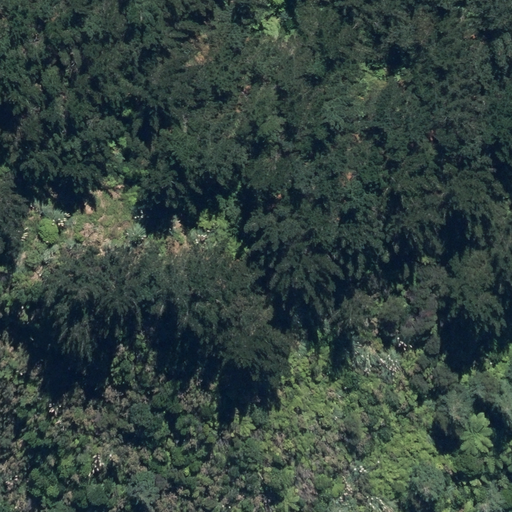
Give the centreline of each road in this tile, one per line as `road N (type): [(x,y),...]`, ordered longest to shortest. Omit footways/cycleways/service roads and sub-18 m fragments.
road 1 (track): [(0,343),(260,511)]
road 2 (track): [(327,511),(511,304)]
